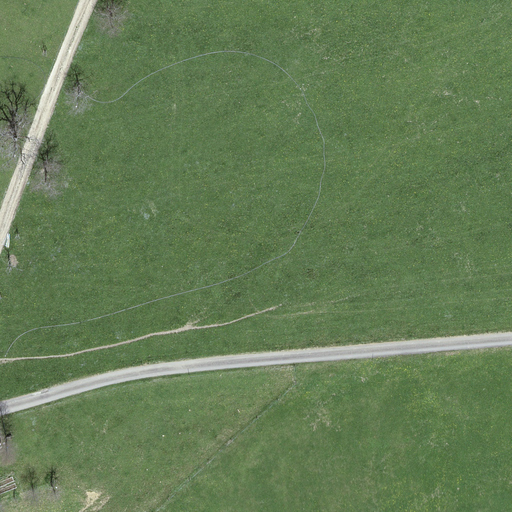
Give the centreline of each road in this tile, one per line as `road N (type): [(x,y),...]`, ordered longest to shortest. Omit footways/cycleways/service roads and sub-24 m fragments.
road 1 (track): [(0,409),(136,373),(511,340)]
road 2 (track): [(0,215),(85,0)]
